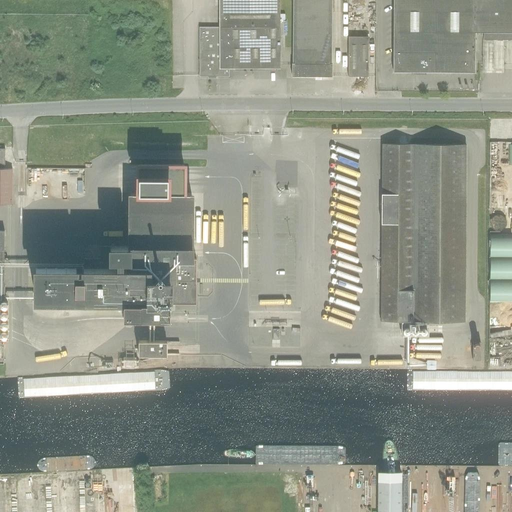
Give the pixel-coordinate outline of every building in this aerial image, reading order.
[(280,68),(280,0),(219,0),(220,27),(200,27),(200,77),(230,76),(230,68),(280,68)] [(292,63),(292,76),(315,76),(315,80),(322,80),(322,76),(332,76),(332,63),(331,63),(331,0),(293,0),(293,63),(292,63)] [(511,0),(394,0),(393,72),(475,72),(475,32),(511,32),(511,0)] [(349,37),(348,77),(368,77),(369,37),(349,37)] [(466,146),(382,145),(381,322),(426,323),(426,328),(438,328),(438,323),(465,323),(466,146)] [(0,204),(12,205),(13,169),(0,168),(0,204)] [(191,259),(191,211),(192,193),(131,193),(130,246),(101,246),(101,258),(84,258),(84,269),(36,268),(36,299),(156,299),(156,301),(196,301),(196,276),(194,274),(192,275),(191,274),(191,259)] [(167,341),(139,340),(139,354),(167,355),(167,341)] [(378,482),(377,511),(400,511),(401,482),(378,482)]
